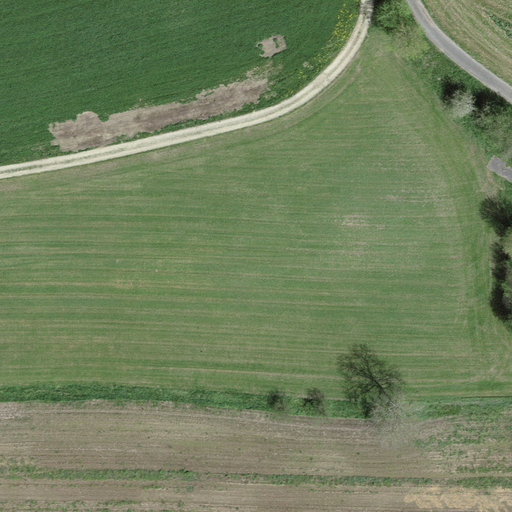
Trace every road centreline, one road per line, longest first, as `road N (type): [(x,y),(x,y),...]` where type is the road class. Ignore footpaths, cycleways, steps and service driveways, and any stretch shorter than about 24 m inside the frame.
road 1 (track): [(366,0),(344,58),(307,93),(250,123),(0,176)]
road 2 (track): [(412,0),(439,39),(511,95)]
